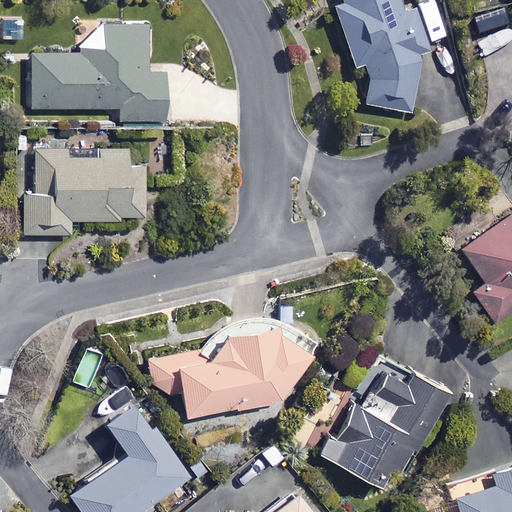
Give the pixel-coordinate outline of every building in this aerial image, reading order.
[(334,0),(335,1),(326,4),(344,64),(360,59),(356,101),(406,106),(413,43),(442,32),(430,0),(416,0),(397,7),(394,0),(334,0)] [(144,70),(142,19),(98,20),(99,47),(26,49),(27,106),(115,104),(116,117),(161,116),(160,69),(144,70)] [(122,143),(28,146),(30,181),(17,181),(19,231),(65,229),(65,216),(145,213),(143,163),(123,164),(122,143)] [(511,207),(511,206),(455,244),(478,279),(464,288),(486,320),(511,302),(511,207)] [(143,358),(147,378),(164,392),(175,390),(179,413),(271,397),(300,343),(255,320),(214,327),(217,344),(143,358)] [(400,371),(379,360),(366,384),(356,378),(317,450),(375,482),(388,460),(395,464),(438,386),(402,366),(400,371)] [(128,511),(184,472),(127,393),(96,415),(119,447),(62,488),(79,511),(128,511)] [(511,511),(511,454),(511,453),(481,463),(484,470),(445,484),(454,511),(511,511)] [(310,511),(285,482),(250,511),(310,511)]
